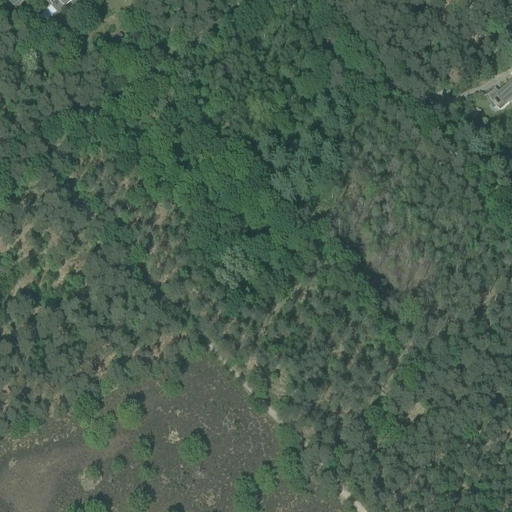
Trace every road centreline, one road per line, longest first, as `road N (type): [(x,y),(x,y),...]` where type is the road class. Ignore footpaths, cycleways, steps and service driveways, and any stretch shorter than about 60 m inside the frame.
road 1 (unclassified): [(0,180),(44,160),(259,0)]
road 2 (unclassified): [(511,222),(316,0)]
road 3 (track): [(362,511),(180,316)]
road 4 (track): [(44,160),(180,316)]
